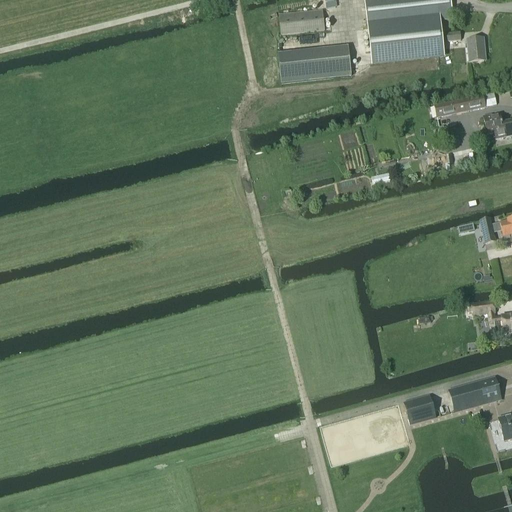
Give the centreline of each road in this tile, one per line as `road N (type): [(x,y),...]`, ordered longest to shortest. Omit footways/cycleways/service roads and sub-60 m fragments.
road 1 (track): [(333,511),(236,133),(239,110),(254,90),(236,0)]
road 2 (track): [(200,0),(0,50)]
